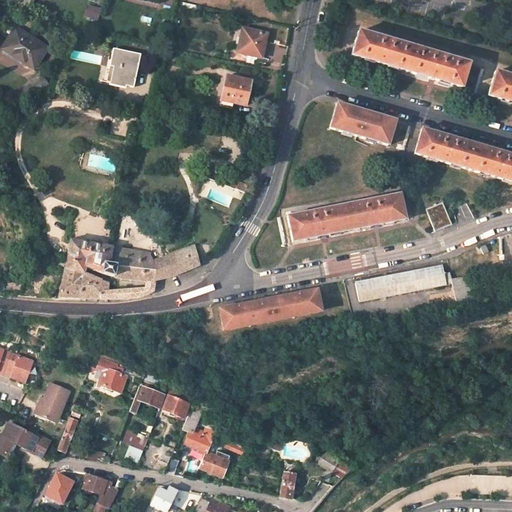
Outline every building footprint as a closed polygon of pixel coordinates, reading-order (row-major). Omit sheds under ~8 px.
[(268,35),(243,29),(238,53),(262,58),(268,35)] [(462,88),(470,63),(360,30),(353,55),(376,62),(432,79),(462,88)] [(35,70),(48,49),(20,31),(7,52),(35,70)] [(142,56),(114,50),(110,67),(114,68),(111,83),(128,86),(130,79),(136,81),(142,56)] [(511,75),(496,71),(488,96),(511,102),(511,75)] [(27,100),(46,85),(38,74),(28,81),(31,85),(21,92),(27,100)] [(255,83),(228,76),(222,100),(247,106),(248,97),(252,97),(255,83)] [(136,81),(130,79),(128,86),(135,88),(136,81)] [(388,146),(396,121),(363,111),(338,103),(331,128),(388,146)] [(511,183),(511,156),(434,132),(421,128),(413,153),(511,183)] [(237,186),(253,193),(256,185),(240,178),(237,186)] [(399,195),(289,215),(294,240),(404,221),(399,195)] [(113,247),(71,241),(68,260),(85,267),(107,273),(115,276),(116,265),(110,262),(113,247)] [(152,253),(113,247),(110,262),(116,265),(115,276),(118,278),(126,279),(147,281),(155,281),(155,279),(170,276),(197,265),(199,264),(197,246),(156,260),(152,253)] [(85,267),(68,260),(66,269),(57,298),(106,299),(107,291),(108,281),(102,281),(102,279),(92,274),(84,272),(85,267)] [(445,265),(357,283),(361,302),(447,284),(454,282),(453,280),(451,271),(446,272),(445,265)] [(470,277),(453,280),(454,282),(458,304),(474,301),(470,277)] [(106,299),(123,299),(133,298),(141,296),(154,291),(155,281),(147,281),(146,288),(107,291),(106,299)] [(299,297),(239,307),(238,303),(221,306),(224,327),(320,310),(317,290),(299,293),(299,297)] [(299,293),(238,303),(239,307),(299,297),(299,293)] [(0,347),(0,365),(14,371),(12,376),(27,381),(35,360),(0,347)] [(104,372),(99,385),(120,393),(126,377),(123,375),(115,372),(117,366),(118,364),(101,358),(97,369),(104,372)] [(0,365),(0,371),(12,376),(14,371),(0,365)] [(123,375),(125,369),(117,366),(115,372),(123,375)] [(50,383),(44,399),(45,399),(39,416),(56,423),(69,390),(50,383)] [(156,407),(161,395),(139,386),(129,412),(134,414),(139,400),(156,407)] [(161,395),(156,407),(160,409),(165,396),(161,395)] [(189,403),(169,395),(163,409),(184,417),(189,403)] [(41,398),(35,414),(39,416),(45,399),(44,399),(41,398)] [(81,412),(74,409),(71,415),(79,418),(81,412)] [(201,414),(191,410),(183,429),(190,433),(186,443),(207,452),(209,453),(214,441),(193,433),(198,422),(201,414)] [(65,453),(78,421),(70,418),(57,450),(65,453)] [(42,457),(51,441),(39,436),(37,438),(8,425),(2,438),(0,437),(0,453),(7,457),(13,443),(42,457)] [(211,427),(208,433),(215,435),(217,429),(211,427)] [(127,431),(122,443),(143,451),(148,439),(127,431)] [(90,446),(85,458),(101,461),(105,452),(90,446)] [(174,451),(165,447),(159,460),(168,464),(174,451)] [(223,478),(230,461),(209,453),(207,452),(200,468),(223,478)] [(322,455),(317,465),(331,472),(336,463),(322,455)] [(286,468),(280,497),(291,499),(296,476),(289,475),(290,470),(286,468)] [(72,483),(56,475),(51,484),(45,496),(62,504),(72,483)] [(106,507),(115,490),(109,488),(111,485),(88,477),(83,490),(101,496),(98,504),(106,507)] [(167,493),(160,489),(151,506),(163,511),(166,511),(177,492),(169,488),(167,493)] [(118,490),(115,490),(106,507),(109,508),(118,490)] [(118,511),(122,504),(115,500),(110,509),(116,511),(118,511)] [(216,506),(211,504),(201,500),(196,510),(199,511),(228,511),(229,511),(226,511),(216,506)]
